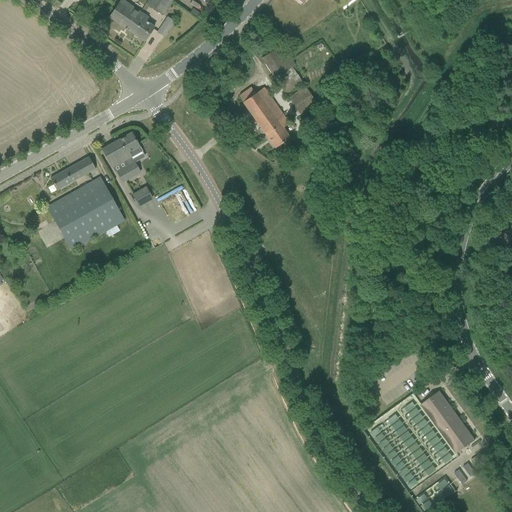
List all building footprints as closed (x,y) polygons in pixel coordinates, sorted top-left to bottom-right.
[(120,0),(114,10),(109,18),(144,42),(154,27),(146,22),(148,18),(121,0),(120,0)] [(148,0),(145,4),(155,10),(163,16),(173,0),(148,0)] [(157,33),(164,37),(174,22),(167,18),(157,33)] [(294,66),(281,46),(261,59),(274,79),(294,66)] [(276,80),(286,94),(302,83),(292,68),(276,80)] [(207,69),(199,79),(205,84),(213,73),(207,69)] [(288,99),(300,115),(316,104),(305,87),(288,99)] [(255,94),(242,103),(275,149),(283,143),(289,138),(282,129),(289,124),(269,96),(263,88),(256,93),(255,94)] [(313,132),(316,142),(328,137),(324,128),(313,132)] [(130,158),(141,152),(131,134),(102,150),(112,168),(123,162),(126,167),(133,163),(130,158)] [(50,179),(56,191),(95,169),(88,158),(50,179)] [(116,172),(122,183),(140,173),(134,163),(133,163),(126,167),(116,172)] [(47,208),(71,251),(124,221),(100,178),(47,208)] [(133,196),(139,206),(151,199),(146,189),(133,196)] [(421,405),(456,454),(474,441),(439,392),(421,405)] [(404,407),(408,411),(416,406),(412,401),(404,407)] [(409,412),(412,417),(420,412),(416,407),(409,412)] [(413,418),(416,423),(424,417),(421,412),(413,418)] [(388,419),(391,424),(399,418),(396,413),(388,419)] [(417,423),(420,429),(428,423),(425,418),(417,423)] [(392,425),(395,429),(403,423),(400,419),(392,425)] [(421,429),(425,434),(432,429),(429,423),(421,429)] [(396,430),(399,435),(407,429),(404,425),(396,430)] [(381,430),(378,426),(370,432),(373,436),(381,430)] [(425,435),(429,440),(437,434),(433,429),(425,435)] [(400,436),(403,441),(412,435),(408,430),(400,436)] [(385,436),(382,432),(374,438),(377,442),(385,436)] [(429,440),(433,445),(441,440),(437,435),(429,440)] [(404,442),(408,446),(416,440),(413,436),(404,442)] [(389,442),(386,438),(378,443),(381,447),(389,442)] [(433,446),(437,451),(445,446),(441,440),(433,446)] [(409,448),(412,452),(420,446),(417,442),(409,448)] [(487,449),(490,453),(500,445),(497,442),(487,449)] [(393,447),(390,443),(382,449),(385,453),(393,447)] [(437,452),(441,457),(449,451),(445,446),(437,452)] [(413,453),(416,458),(424,452),(421,447),(413,453)] [(397,453),(394,449),(387,455),(389,459),(397,453)] [(442,457),(445,462),(453,457),(450,452),(442,457)] [(417,459),(420,463),(428,457),(425,453),(417,459)] [(471,460),(473,464),(483,457),(481,453),(471,460)] [(401,459),(399,455),(391,460),(394,464),(401,459)] [(421,465),(424,469),(432,463),(429,459),(421,465)] [(406,464),(403,461),(395,466),(398,470),(406,464)] [(425,470),(428,474),(436,469),(433,464),(425,470)] [(463,467),(470,477),(475,474),(468,464),(463,467)] [(410,470),(407,466),(399,472),(402,476),(410,470)] [(454,474),(462,485),(467,482),(458,470),(454,474)] [(414,476),(411,472),(403,478),(406,481),(414,476)] [(418,481),(415,477),(407,483),(410,487),(418,481)] [(437,484),(440,489),(448,483),(445,478),(437,484)] [(441,490),(445,495),(453,489),(450,484),(441,490)] [(428,498),(424,493),(416,498),(420,503),(428,498)] [(433,504),(429,500),(421,505),(425,510),(433,504)]
